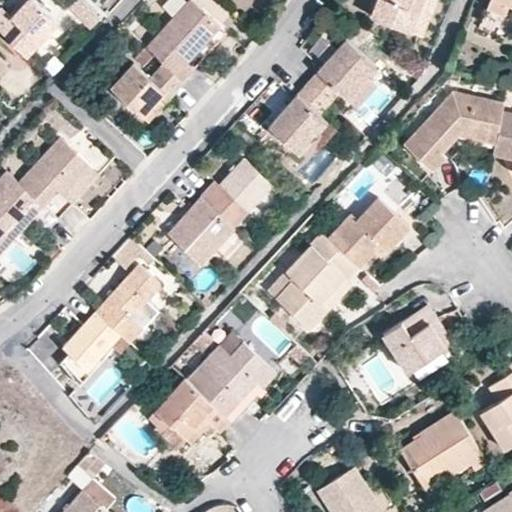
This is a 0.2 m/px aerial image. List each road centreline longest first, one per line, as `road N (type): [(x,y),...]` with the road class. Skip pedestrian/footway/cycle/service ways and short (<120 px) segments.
road 1 (residential): [(304,0),(285,33),(5,335),(89,434)]
road 2 (residential): [(263,511),(243,477),(305,406)]
